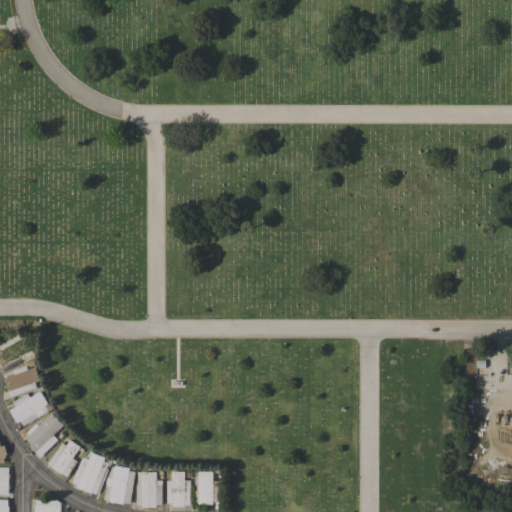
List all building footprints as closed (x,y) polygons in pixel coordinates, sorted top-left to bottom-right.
[(0,343),(19,333),(22,337),(23,337),(34,356),(6,372),(2,366),(0,362),(0,343)] [(14,374),(12,370),(26,366),(27,369),(34,367),(39,381),(34,382),(36,388),(9,397),(5,385),(6,385),(4,378),(14,374)] [(15,406),(12,402),(27,393),(30,397),(43,389),(45,392),(42,394),(47,404),(44,405),(48,411),(23,426),(20,421),(17,423),(9,410),(15,406)] [(29,435),(26,432),(35,424),(37,426),(51,413),(63,425),(53,435),(57,440),(39,457),(29,446),(31,445),(25,438),(29,435)] [(61,442),(64,445),(66,441),(68,442),(69,440),(80,447),(72,458),(77,461),(67,477),(62,473),(61,474),(51,468),(52,467),(47,463),(61,442)] [(81,462),(86,464),(90,452),(104,458),(103,461),(106,462),(108,458),(112,459),(109,468),(107,467),(96,494),(90,492),(90,493),(77,488),(78,485),(73,483),(81,462)] [(129,504),(123,503),(123,504),(108,502),(109,500),(103,499),(106,477),(111,467),(114,467),(114,465),(129,468),(128,471),(135,472),(129,504)] [(0,511),(0,467),(8,467),(8,474),(9,474),(9,475),(10,475),(10,488),(9,488),(9,489),(8,489),(8,495),(0,494),(0,499),(7,499),(7,506),(8,506),(8,508),(9,508),(9,511),(0,511)] [(194,473),(197,473),(197,471),(212,471),(212,481),(219,481),(219,502),(212,502),(212,504),(198,504),(198,502),(194,502),(194,473)] [(162,505),(156,505),(156,507),(141,507),(141,505),(136,505),(136,487),(137,480),(137,472),(156,472),(156,480),(162,480),(162,505)] [(166,481),(172,481),(172,478),(171,478),(171,473),(172,473),(172,472),(184,472),(184,480),(190,480),(190,505),(184,505),(184,506),(171,506),(171,503),(166,503),(166,481)] [(34,511),(34,505),(35,505),(36,499),(56,500),(60,502),(60,511),(34,511)]
